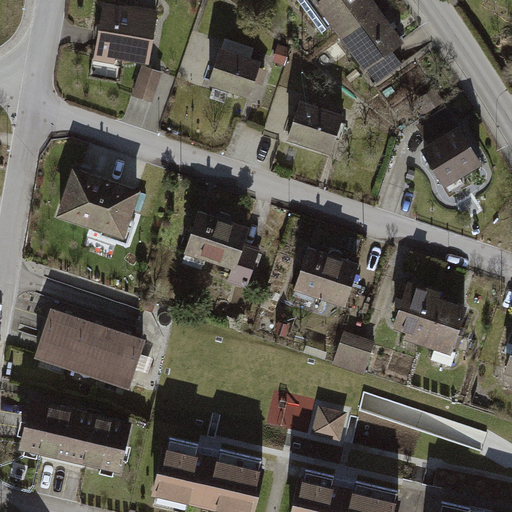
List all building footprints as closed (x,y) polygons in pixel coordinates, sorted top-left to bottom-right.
[(389,2),(387,0),(309,0),(336,33),(348,23),(387,71),(422,43),(400,15),(389,2)] [(157,11),(104,2),(96,51),(148,60),(157,11)] [(271,65),(233,52),(220,87),(258,101),(271,65)] [(161,71),(143,66),(134,94),(152,99),(161,71)] [(353,116),(313,102),(301,138),(340,152),(353,116)] [(474,125),(436,147),(462,191),(500,169),(474,125)] [(73,165),(57,210),(122,232),(137,186),(73,165)] [(210,212),(197,257),(247,272),(244,283),(263,288),(272,256),(263,253),(270,230),(210,212)] [(321,250),(308,290),(360,306),(372,267),(321,250)] [(440,293),(411,283),(398,325),(426,334),(437,300),(440,293)] [(465,309),(437,300),(426,334),(424,341),(452,350),(465,309)] [(82,316),(51,305),(36,351),(66,362),(82,316)] [(112,326),(82,316),(66,362),(97,372),(112,326)] [(143,336),(112,326),(97,372),(127,382),(143,336)] [(374,343),(347,334),(338,362),(364,371),(374,343)] [(132,422),(30,398),(19,443),(121,467),(132,422)] [(350,414),(320,407),(314,434),(343,441),(350,414)] [(448,454),(456,428),(427,420),(420,445),(448,454)] [(168,444),(163,443),(152,489),(249,511),(253,511),(264,466),(261,466),(263,458),(220,448),(218,456),(194,451),(196,443),(169,437),(168,444)] [(304,475),(299,474),(290,511),(396,511),(400,498),(397,497),(399,489),(356,479),(354,488),(330,482),(332,474),(305,468),(304,475)] [(441,507),(436,506),(435,511),(498,511),(494,511),(493,511),(468,511),(470,506),(443,499),(441,507)]
